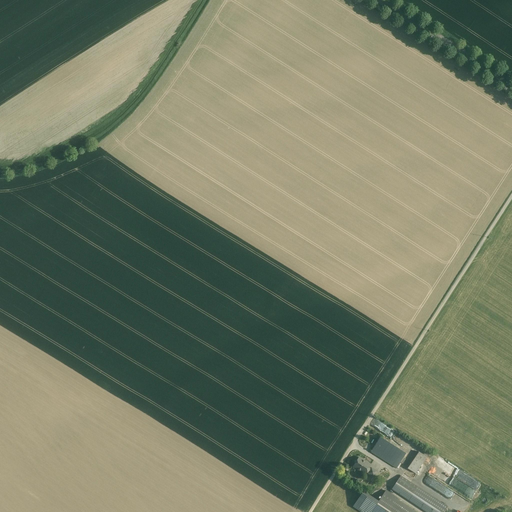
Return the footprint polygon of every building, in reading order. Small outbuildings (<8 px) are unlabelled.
[(388,427),(374,418),(370,425),(383,434),(388,427)] [(395,439),(405,445),(409,440),(399,434),(395,439)] [(380,437),(372,449),(376,452),(384,439),(380,437)] [(406,454),(384,439),(376,452),(372,449),(371,452),(397,468),(406,454)] [(427,457),(419,451),(415,457),(423,463),(427,457)] [(371,465),(359,457),(357,460),(354,461),(355,464),(353,467),(365,474),(366,472),(368,473),(371,469),(369,468),(371,465)] [(423,463),(415,457),(407,468),(415,473),(423,463)] [(427,457),(423,463),(427,466),(431,460),(427,457)] [(436,464),(430,472),(458,492),(459,490),(460,487),(459,486),(460,484),(459,483),(460,481),(436,464)] [(371,469),(368,473),(373,477),(377,471),(371,468),(371,469)] [(417,487),(401,476),(392,489),(408,500),(417,487)] [(467,497),(472,498),(475,488),(472,487),(472,488),(470,487),(467,497)] [(415,511),(395,499),(396,498),(386,491),(371,511),(415,511)]
